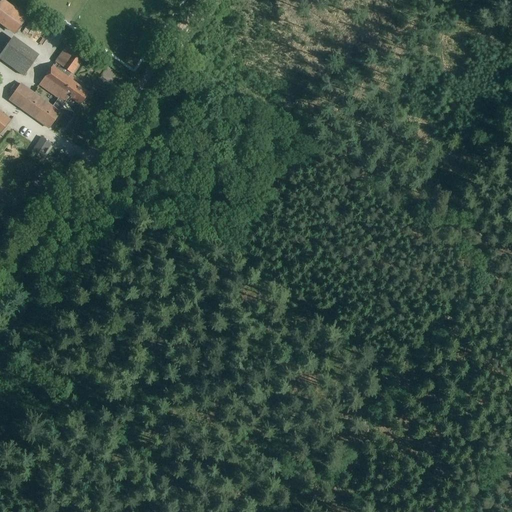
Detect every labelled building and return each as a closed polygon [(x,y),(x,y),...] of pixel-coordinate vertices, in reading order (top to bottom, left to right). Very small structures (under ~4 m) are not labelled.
[(0,24),(6,29),(13,34),(16,31),(26,16),(10,4),(3,0),(1,0),(0,1),(0,24)] [(0,58),(24,76),(37,58),(11,39),(0,54),(0,58)] [(13,85),(8,93),(12,96),(9,100),(49,128),(60,112),(59,111),(68,99),(71,101),(73,99),(80,104),(89,92),(72,81),(74,79),(70,75),(71,73),(72,74),(84,58),(67,45),(56,61),(57,62),(55,65),(54,64),(39,85),(58,98),(53,106),(20,84),(18,88),(13,85)] [(0,132),(10,120),(0,111),(0,132)] [(30,152),(41,159),(51,144),(40,137),(30,152)]
